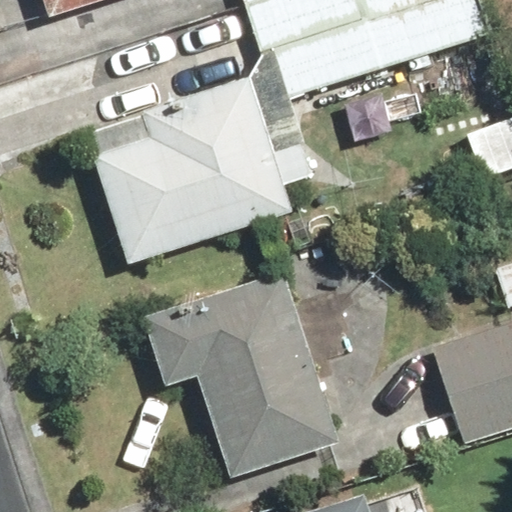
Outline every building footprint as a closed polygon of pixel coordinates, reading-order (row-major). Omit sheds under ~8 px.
[(84,0),(31,0),(36,15),(84,0)] [(72,135),(115,267),(281,213),(237,81),(72,135)] [(511,125),(478,136),(493,185),(511,179),(511,125)] [(327,444),(271,269),(126,315),(149,388),(182,378),(215,480),(327,444)] [(511,438),(511,269),(507,271),(511,287),(511,323),(448,343),(480,448),(511,438)] [(360,511),(354,492),(289,511),(360,511)]
